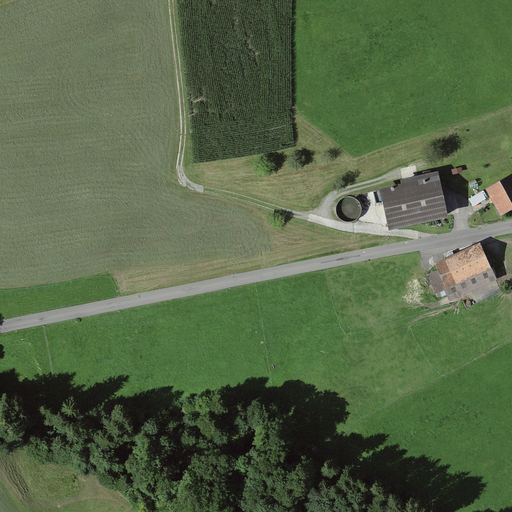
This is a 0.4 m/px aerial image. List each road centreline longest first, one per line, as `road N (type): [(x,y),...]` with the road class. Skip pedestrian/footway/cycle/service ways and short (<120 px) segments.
road 1 (tertiary): [(511,226),(0,327)]
road 2 (track): [(170,0),(183,179),(325,219),(449,237)]
road 3 (track): [(468,233),(442,163),(339,193),(325,219)]
